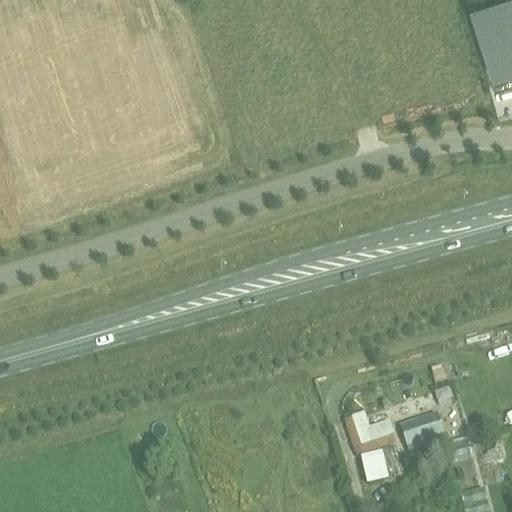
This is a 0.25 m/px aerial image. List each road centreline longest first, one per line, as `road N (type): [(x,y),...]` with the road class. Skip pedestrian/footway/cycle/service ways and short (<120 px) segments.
road 1 (primary): [(0,362),(511,217)]
road 2 (unclassified): [(511,139),(395,154),(0,273)]
